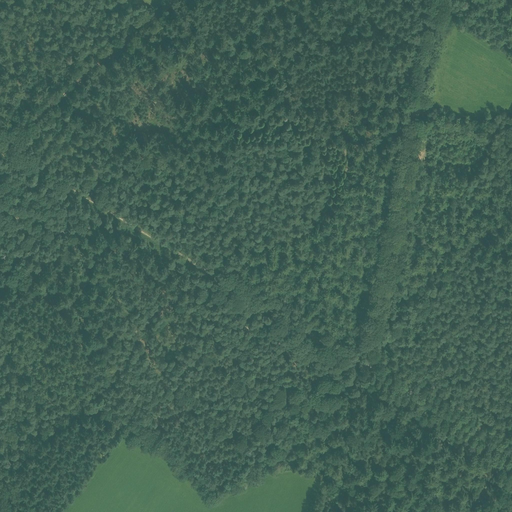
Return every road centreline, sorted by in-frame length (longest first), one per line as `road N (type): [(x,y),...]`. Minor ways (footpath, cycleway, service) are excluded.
road 1 (tertiary): [(438,0),(367,364),(511,449)]
road 2 (track): [(355,357),(333,397),(213,485),(140,433),(60,412),(0,467)]
road 3 (track): [(0,148),(367,364)]
road 4 (track): [(227,281),(243,257),(325,220),(346,160),(331,128),(271,99),(273,55),(260,0)]
road 5 (track): [(0,145),(173,0)]
road 6 (track): [(511,210),(370,366)]
road 7 (track): [(109,212),(0,302)]
